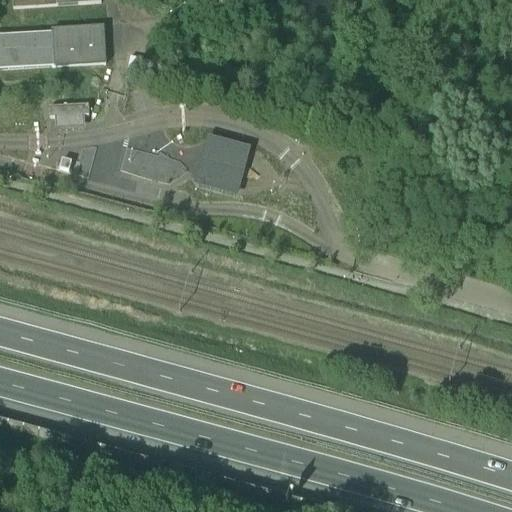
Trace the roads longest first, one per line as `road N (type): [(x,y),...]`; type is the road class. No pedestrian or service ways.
road 1 (motorway): [(511,473),(0,326)]
road 2 (motorway): [(0,385),(451,511)]
road 3 (unclassified): [(511,303),(391,270)]
